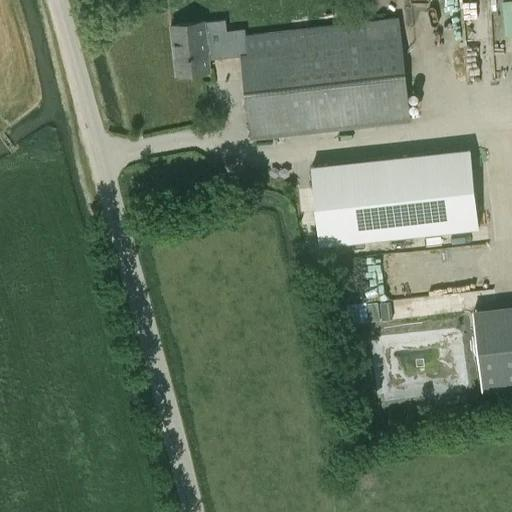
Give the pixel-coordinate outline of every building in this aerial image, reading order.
[(501,27),(501,9),(468,10),(468,28),(501,27)] [(274,108),(275,112),(434,93),(425,14),(266,32),(274,108)] [(209,59),(247,54),(244,28),(226,30),(225,19),(204,21),(204,20),(170,24),(176,74),(210,70),(209,59)] [(483,66),(481,54),(468,56),(470,68),(483,66)] [(471,148),(311,165),(320,244),(479,227),(471,148)] [(290,194),(309,193),(308,172),(290,173),(290,194)] [(511,305),(473,310),(483,389),(511,385),(511,305)] [(438,356),(396,358),(398,395),(440,393),(438,356)]
